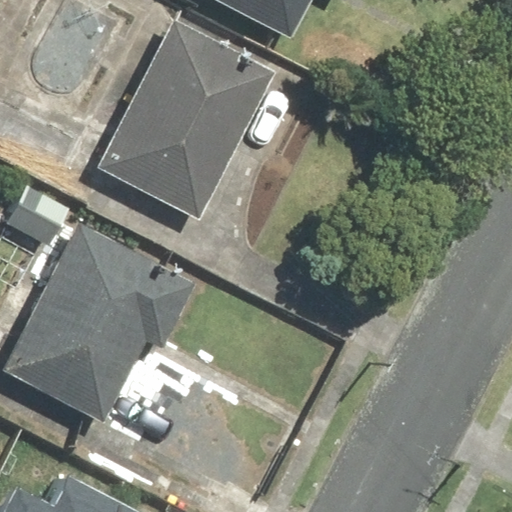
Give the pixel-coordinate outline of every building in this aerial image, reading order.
[(330,0),(192,0),(276,43),(298,0),(323,0),(329,3),(330,0)] [(264,75),(157,23),(84,172),(191,224),(264,75)] [(0,96),(0,170),(57,200),(88,142),(0,96)] [(37,252),(60,213),(24,192),(1,230),(37,252)] [(188,288),(64,222),(0,342),(0,379),(91,427),(131,351),(149,361),(188,288)] [(149,511),(52,463),(38,490),(1,472),(0,474),(0,511),(149,511)]
